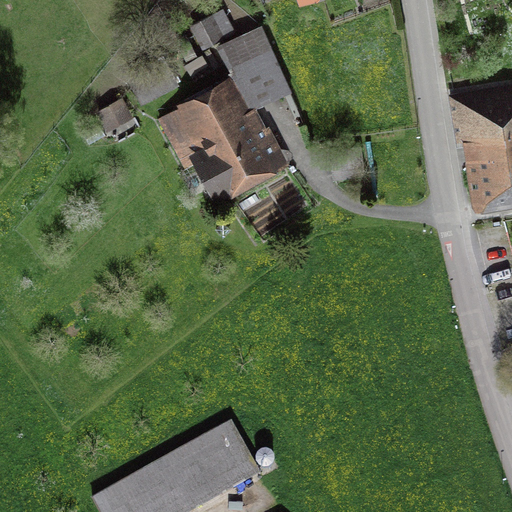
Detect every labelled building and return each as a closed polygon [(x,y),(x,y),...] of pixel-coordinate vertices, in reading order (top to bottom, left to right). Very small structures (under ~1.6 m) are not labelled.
[(240,84),(163,122),(188,173),(203,165),(225,209),(293,175),(263,114),(300,96),(266,29),(240,42),(226,15),(193,31),(207,59),(223,51),(240,84)] [(511,91),(453,99),(460,153),(471,151),(481,218),(511,213),(511,91)] [(361,146),(329,149),(331,179),(363,177),(361,146)] [(238,426),(99,504),(103,511),(205,511),(267,477),(238,426)] [(264,466),(267,467),(270,467),(273,466),(275,465),(277,462),(278,459),(278,456),(277,453),(275,451),(272,449),(269,448),(266,449),(263,450),(261,452),(260,455),(259,458),(260,461),(261,464),(264,466)]
